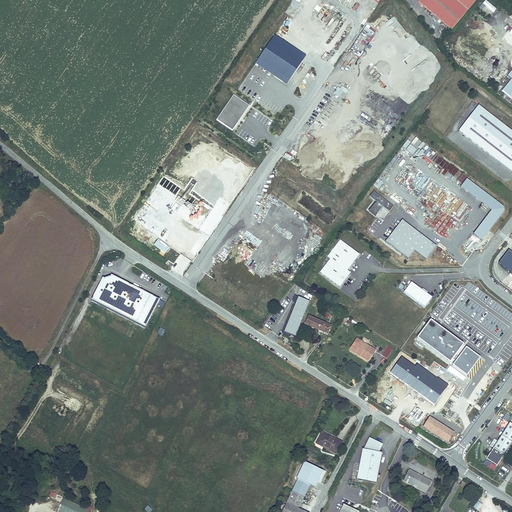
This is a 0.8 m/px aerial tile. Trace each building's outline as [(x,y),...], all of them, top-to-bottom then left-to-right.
[(374,0),(371,0),(367,7),(373,10),(378,2),(374,0)] [(450,29),(474,0),(417,0),(417,1),(450,29)] [(492,13),(496,9),(485,0),(484,0),(481,4),(492,13)] [(286,86),(303,61),(272,40),(255,65),(286,86)] [(509,97),(511,93),(511,70),(508,75),(511,79),(502,91),(509,97)] [(250,106),(234,95),(216,121),(233,132),(250,106)] [(511,131),(478,106),(459,131),(511,172),(511,131)] [(412,134),(402,147),(424,162),(428,157),(431,159),(436,152),(412,134)] [(314,165),(311,170),(318,174),(321,169),(314,165)] [(462,181),(456,190),(488,212),(471,236),(479,242),(502,209),(462,181)] [(393,206),(374,191),(370,197),(377,202),(374,207),(378,211),(382,206),(382,207),(389,211),(393,206)] [(377,202),(369,212),(375,216),(382,207),(382,206),(378,211),(374,207),(377,202)] [(426,260),(437,247),(403,221),(386,242),(408,260),(415,251),(426,260)] [(169,247),(158,239),(154,245),(165,253),(169,247)] [(320,273),(339,288),(348,276),(347,276),(348,275),(347,272),(346,272),(347,271),(359,255),(340,240),(327,257),(330,259),(320,273)] [(511,253),(508,251),(499,264),(511,273),(509,275),(511,277),(511,253)] [(103,279),(92,301),(145,329),(160,301),(112,276),(111,277),(104,279),(103,279)] [(421,290),(411,282),(404,293),(425,308),(432,297),(427,294),(426,295),(420,291),(421,290)] [(284,332),(295,337),(310,302),(299,297),(284,332)] [(331,326),(308,315),(304,324),(327,334),(331,326)] [(466,347),(458,359),(454,356),(463,345),(430,321),(417,339),(450,363),(452,360),(455,362),(452,366),(466,376),(480,358),(466,347)] [(376,351),(357,339),(349,351),(368,362),(376,351)] [(392,348),(387,345),(381,355),(386,358),(392,348)] [(402,358),(391,373),(434,404),(445,389),(415,367),(402,358)] [(415,367),(445,389),(448,385),(437,378),(437,379),(417,364),(415,367)] [(423,429),(448,444),(455,434),(430,418),(423,429)] [(511,442),(511,426),(508,424),(490,453),(491,453),(489,455),(485,461),(496,468),(500,462),(499,461),(500,459),(501,460),(511,442)] [(343,442),(322,431),(317,441),(325,444),(323,448),(337,454),(343,442)] [(369,438),(363,449),(362,449),(357,479),(376,483),(382,452),(379,452),(383,445),(369,438)] [(296,479),(297,479),(310,485),(315,488),(323,471),(304,462),(296,479)] [(431,481),(409,470),(403,481),(425,492),(431,481)] [(305,496),(310,485),(297,479),(292,490),(305,496)] [(305,511),(299,509),(305,496),(292,490),(281,511),(305,511)] [(52,491),(50,496),(61,501),(63,496),(52,491)] [(65,499),(59,511),(89,511),(91,507),(88,506),(88,508),(65,499)]
